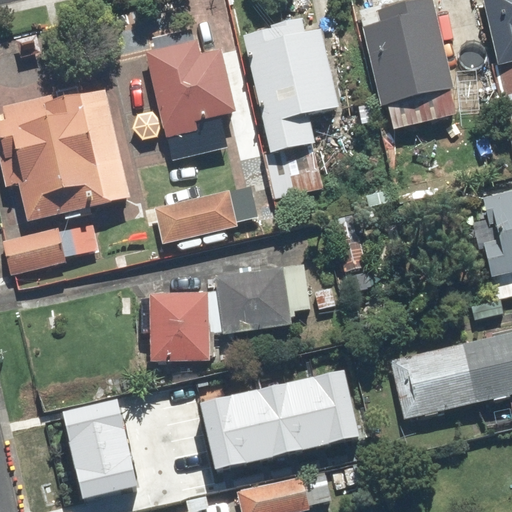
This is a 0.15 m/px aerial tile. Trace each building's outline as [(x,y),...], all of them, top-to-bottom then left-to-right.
[(458,118),(429,0),(421,0),(374,11),(377,24),(358,29),(379,115),(385,113),(390,134),(458,118)] [(511,0),(477,0),(511,138),(511,0)] [(341,115),(322,32),(306,36),(303,23),(240,38),(269,162),(317,151),(311,122),(341,115)] [(197,40),(141,54),(163,145),(198,136),(196,127),(236,117),(222,56),(202,61),(197,40)] [(131,204),(102,87),(0,111),(0,183),(3,196),(16,193),(25,230),(131,204)] [(511,193),(479,201),(486,231),(474,233),(478,251),(484,250),(492,284),(511,279),(511,193)] [(62,234),(3,243),(8,276),(67,267),(62,234)] [(217,292),(219,338),(232,337),(232,333),(296,330),(295,316),(307,316),(305,272),(216,276),(217,292)] [(511,289),(468,299),(473,323),(505,316),(502,302),(511,299),(511,289)] [(219,338),(217,292),(145,295),(148,371),(210,368),(209,338),(219,338)] [(511,336),(389,367),(402,425),(511,400),(511,336)] [(201,406),(217,470),(360,434),(344,370),(201,406)] [(63,414),(84,497),(137,484),(117,401),(63,414)] [(325,471),(233,494),(237,511),(315,511),(334,508),(325,471)]
